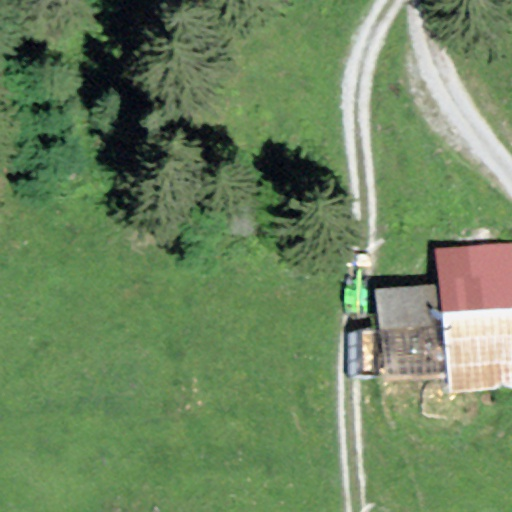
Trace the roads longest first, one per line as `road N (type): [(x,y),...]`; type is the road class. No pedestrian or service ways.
road 1 (track): [(350,511),(350,301),(367,235),(360,65),(389,0)]
road 2 (track): [(511,179),(436,68),(424,0)]
